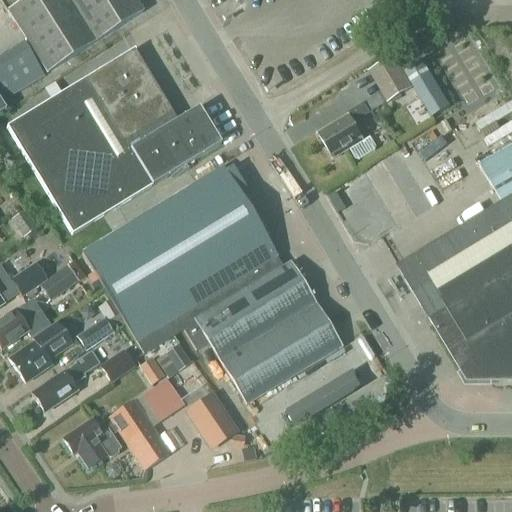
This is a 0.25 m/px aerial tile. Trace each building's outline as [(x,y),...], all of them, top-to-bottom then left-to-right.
[(26,0),(7,12),(47,75),(142,14),(133,0),(26,0)] [(0,113),(5,111),(0,103),(44,77),(25,46),(0,61),(0,113)] [(135,53),(134,50),(5,129),(59,217),(71,236),(220,146),(197,109),(175,123),(174,124),(171,120),(170,117),(166,111),(132,55),(135,53)] [(413,88),(394,56),(369,71),(388,102),(413,88)] [(421,60),(403,71),(432,119),(450,108),(421,60)] [(349,117),(318,135),(333,160),(350,150),(355,159),(360,160),(375,151),(376,147),(371,138),(364,142),(354,124),(370,114),(364,104),(347,114),(349,117)] [(502,205),(398,268),(460,371),(462,373),(460,374),(458,374),(459,376),(466,387),(475,387),(491,386),(491,382),(511,382),(511,147),(479,167),(502,205)] [(289,265),(281,270),(275,259),(220,168),(219,169),(81,253),(106,294),(143,355),(183,331),(195,352),(208,344),(246,407),(247,406),(339,350),(340,350),(339,348),(289,265)] [(66,267),(58,255),(56,253),(46,260),(56,274),(66,267)] [(77,284),(66,267),(39,287),(50,303),(77,284)] [(17,294),(0,269),(0,307),(18,295),(21,300),(39,286),(35,281),(17,294)] [(30,340),(44,330),(35,318),(31,321),(22,308),(14,313),(0,322),(0,350),(1,352),(26,334),(30,340)] [(113,334),(103,320),(76,339),(87,353),(113,334)] [(68,343),(55,325),(31,341),(33,344),(8,361),(24,386),(51,367),(45,359),(68,343)] [(83,355),(76,345),(72,348),(68,350),(75,360),(83,355)] [(178,345),(165,354),(178,373),(191,364),(178,345)] [(132,365),(123,352),(99,368),(110,385),(135,369),(132,365)] [(74,365),(75,366),(31,396),(44,415),(76,393),(71,385),(99,366),(91,354),(74,365)] [(148,363),(139,369),(152,387),(164,379),(152,360),(148,363)] [(356,376),(287,418),(297,435),(366,393),(356,376)] [(165,385),(141,400),(160,428),(184,412),(165,385)] [(188,414),(211,450),(235,434),(212,398),(188,414)] [(144,473),(169,456),(133,404),(95,429),(90,423),(62,442),(72,457),(76,455),(87,472),(107,458),(110,459),(116,455),(117,452),(119,450),(110,438),(117,433),(144,473)] [(232,437),(231,448),(242,449),(243,438),(232,437)] [(253,451),(241,454),(244,463),(255,460),(253,451)] [(173,456),(162,462),(167,472),(179,465),(173,456)] [(206,460),(208,469),(220,466),(218,457),(206,460)]
